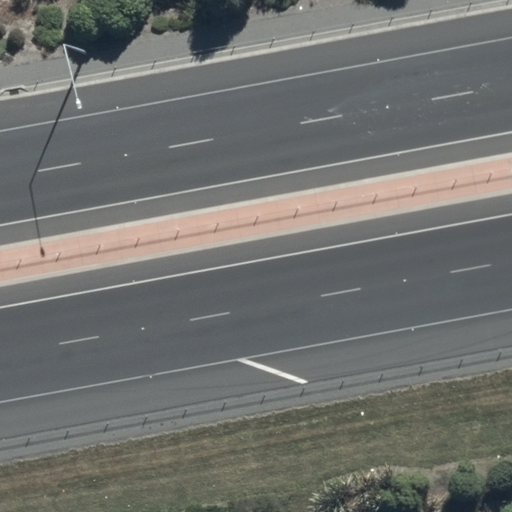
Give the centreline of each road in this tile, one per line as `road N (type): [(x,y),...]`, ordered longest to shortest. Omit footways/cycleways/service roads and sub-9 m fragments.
road 1 (motorway): [(0,175),(511,83)]
road 2 (motorway): [(511,261),(0,353)]
